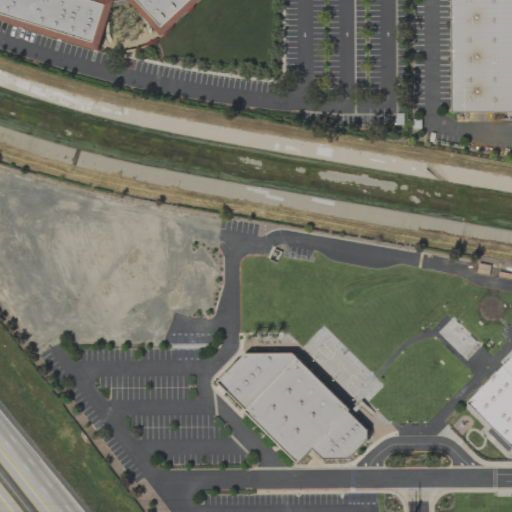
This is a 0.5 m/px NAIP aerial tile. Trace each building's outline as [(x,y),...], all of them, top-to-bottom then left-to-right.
[(0,0),(0,20),(98,50),(114,0),(0,0)] [(127,0),(162,37),(201,0),(127,0)] [(511,0),(451,0),(452,113),(511,112),(511,0)] [(323,459),(349,459),(368,439),(368,427),(294,353),(246,353),(217,382),(298,463),(313,448),(323,459)] [(511,356),(467,403),(511,448),(511,356)]
